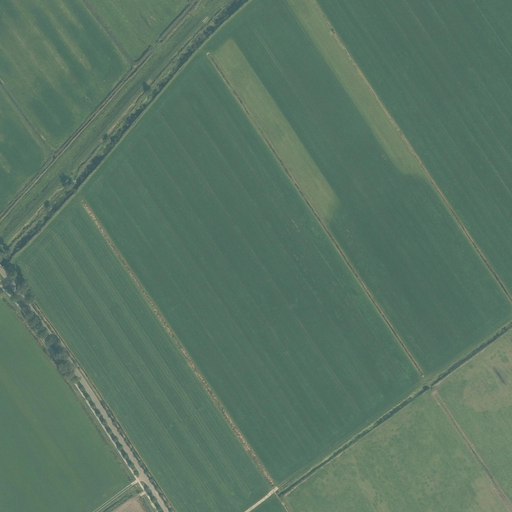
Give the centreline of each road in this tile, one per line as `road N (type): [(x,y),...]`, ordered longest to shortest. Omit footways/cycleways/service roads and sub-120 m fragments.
road 1 (track): [(224,0),(0,247)]
road 2 (tertiary): [(169,511),(0,268)]
road 3 (track): [(511,315),(277,488)]
